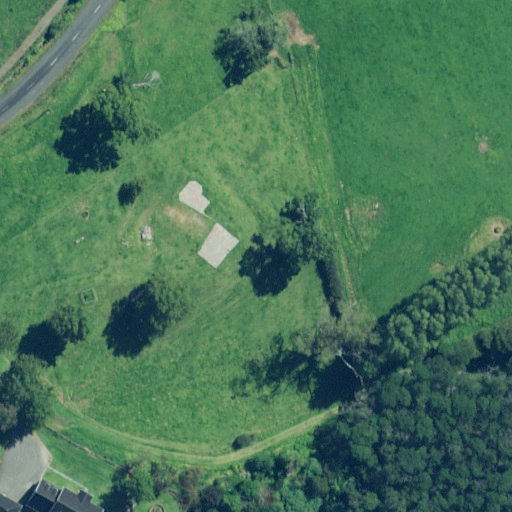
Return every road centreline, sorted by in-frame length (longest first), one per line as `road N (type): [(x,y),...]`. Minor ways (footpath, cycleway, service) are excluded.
road 1 (track): [(511,368),(404,370),(253,451),(159,460),(51,416),(0,371)]
road 2 (residential): [(0,112),(103,0)]
